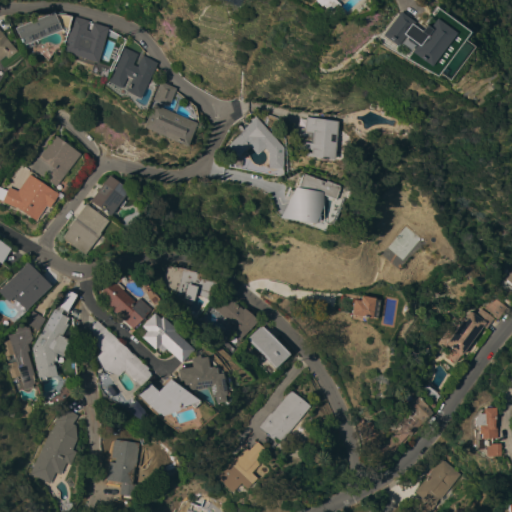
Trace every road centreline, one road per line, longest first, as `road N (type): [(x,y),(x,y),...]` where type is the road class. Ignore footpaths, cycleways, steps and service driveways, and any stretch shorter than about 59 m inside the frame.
road 1 (residential): [(0,7),(72,8),(117,19),(211,117),(205,159),(158,176),(105,164),(36,255)]
road 2 (residential): [(362,490),(311,361),(234,286),(184,260),(75,274),(0,233)]
road 3 (residential): [(395,472),(426,443),(511,319)]
road 4 (residential): [(160,375),(90,304),(75,274)]
